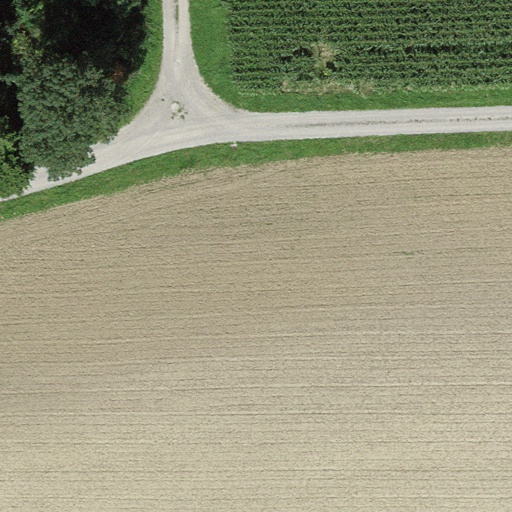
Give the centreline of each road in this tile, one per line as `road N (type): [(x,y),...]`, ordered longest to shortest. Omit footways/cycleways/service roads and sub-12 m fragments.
road 1 (track): [(511,121),(246,127),(0,179)]
road 2 (track): [(120,149),(164,78),(174,38),(171,0)]
road 3 (track): [(246,127),(211,109),(189,81),(174,38)]
